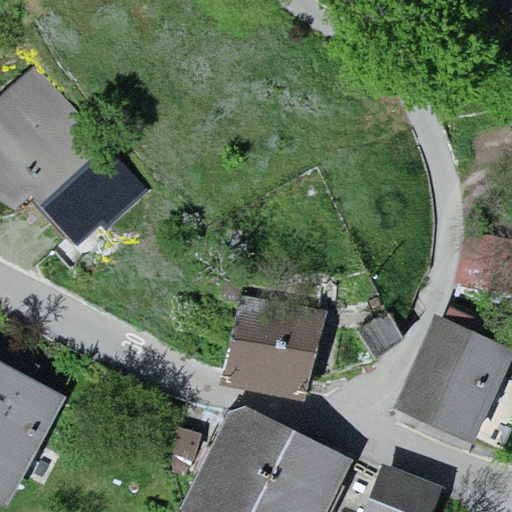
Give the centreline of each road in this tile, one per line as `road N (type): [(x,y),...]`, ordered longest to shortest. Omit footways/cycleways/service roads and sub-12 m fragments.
road 1 (residential): [(349,424),(401,360),(428,307),(444,253),(447,194),(405,83),(286,0)]
road 2 (residential): [(0,287),(207,386),(349,424)]
road 3 (residential): [(349,424),(511,489)]
